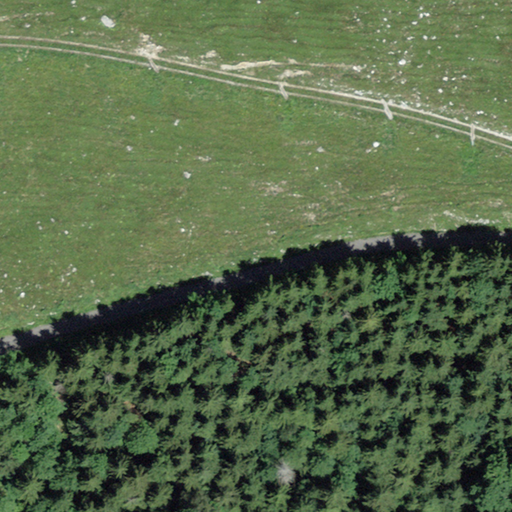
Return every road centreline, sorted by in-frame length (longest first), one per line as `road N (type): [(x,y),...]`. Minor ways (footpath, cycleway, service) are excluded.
road 1 (unclassified): [(511,241),(400,242),(0,359)]
road 2 (track): [(511,149),(404,116),(148,62),(0,44)]
